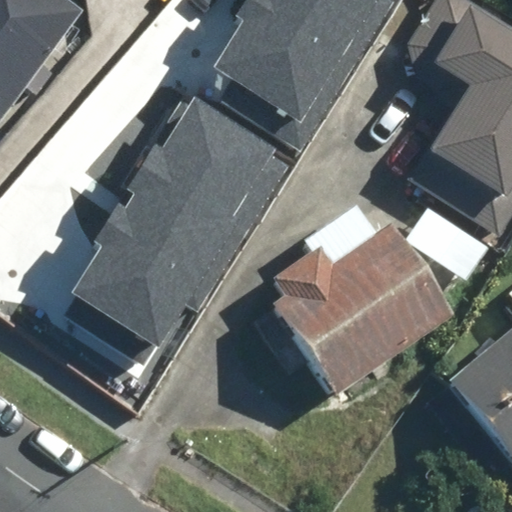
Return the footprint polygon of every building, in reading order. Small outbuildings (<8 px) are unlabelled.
[(0,0),(0,110),(72,15),(51,0),(0,0)] [(220,105),(299,153),(392,2),(389,0),(250,0),(239,19),(245,22),(217,68),(236,80),(220,105)] [(511,207),(511,32),(461,0),(433,0),(404,44),(413,79),(454,105),(407,178),(494,235),(511,207)] [(291,161),(194,102),(164,151),(155,146),(95,243),(104,249),(63,315),(143,364),(183,298),(200,308),(291,161)] [(456,314),(392,220),(375,231),(355,201),(302,237),(310,249),(270,276),(282,294),(272,301),(335,394),(456,314)] [(492,248),(428,209),(407,242),(471,281),(492,248)] [(511,323),(437,386),(511,476),(511,323)]
